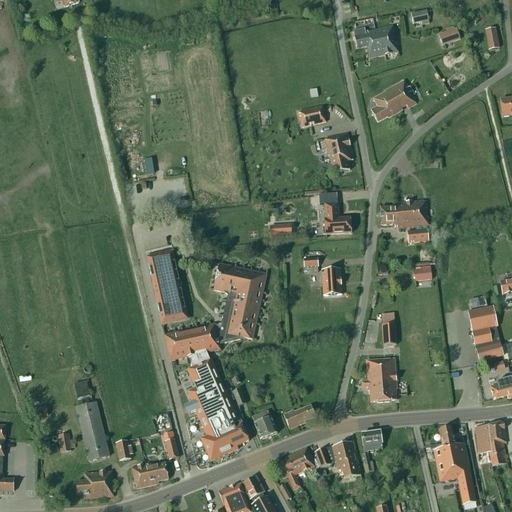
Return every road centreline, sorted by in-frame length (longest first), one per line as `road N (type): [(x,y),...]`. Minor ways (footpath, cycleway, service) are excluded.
road 1 (track): [(189,486),(79,36),(80,18),(90,10)]
road 2 (unclassified): [(372,188),(335,0)]
road 3 (unclassified): [(372,188),(417,135),(511,67)]
road 4 (tertiary): [(343,427),(511,411)]
road 5 (unclassified): [(355,342),(372,188)]
road 6 (tertiary): [(120,511),(257,459)]
